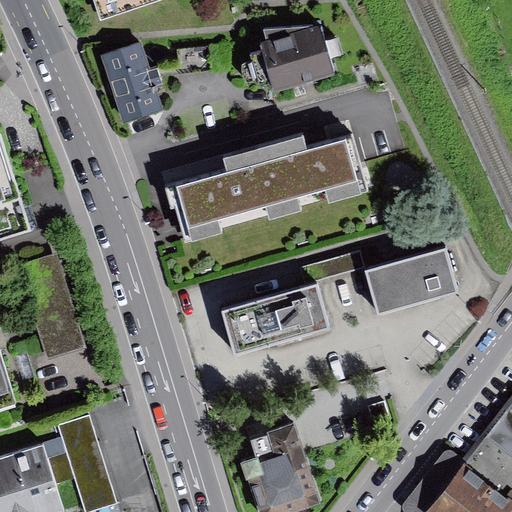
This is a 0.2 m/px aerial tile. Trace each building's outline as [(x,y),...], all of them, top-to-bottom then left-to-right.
[(95,0),(103,23),(171,0),(95,0)] [(275,80),(277,89),(332,75),(320,28),(265,42),(267,50),(252,54),(260,84),(275,80)] [(142,43),(102,55),(123,120),(162,107),(156,89),(163,87),(160,77),(157,69),(151,71),(142,43)] [(180,67),(157,69),(160,77),(228,70),(226,45),(178,49),(180,67)] [(224,142),(228,156),(308,134),(304,120),(224,142)] [(228,156),(164,173),(170,195),(178,193),(187,227),(220,218),(216,203),(267,189),(272,205),(302,196),(298,182),(325,175),(330,190),(368,180),(352,121),(318,131),(308,134),(228,156)] [(0,234),(31,225),(0,123),(0,234)] [(459,278),(446,235),(365,258),(379,302),(425,289),(459,278)] [(298,263),(301,276),(318,271),(365,258),(361,246),(298,263)] [(86,343),(57,247),(20,258),(49,354),(86,343)] [(331,316),(318,271),(301,276),(223,297),(236,343),(291,327),(331,316)] [(0,397),(14,394),(0,349),(0,397)] [(426,511),(423,510),(442,485),(461,461),(465,464),(511,403),(511,392),(462,457),(451,448),(446,448),(442,450),(401,502),(400,505),(401,508),(405,511),(426,511)] [(384,400),(366,406),(372,424),(390,418),(384,400)] [(511,403),(465,464),(511,500),(511,499),(511,403)] [(59,481),(75,476),(85,509),(116,500),(89,413),(59,422),(68,449),(50,455),(44,436),(0,449),(0,511),(43,511),(66,505),(59,481)] [(246,435),(253,456),(242,459),(259,511),(281,511),(319,500),(304,451),(301,443),(293,417),(274,424),(264,427),(265,430),(256,433),(246,435)] [(442,485),(423,510),(426,511),(502,511),(511,500),(465,464),(461,461),(442,485)]
